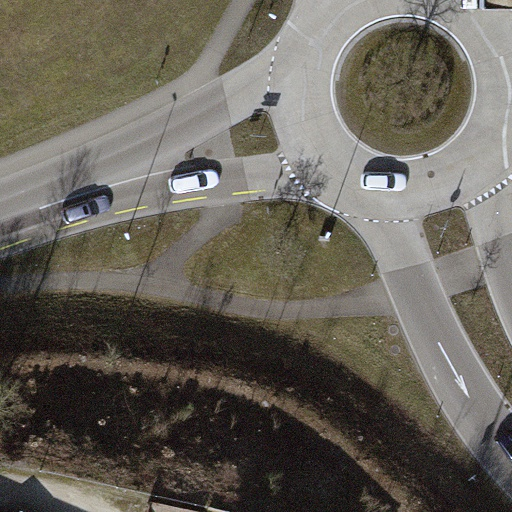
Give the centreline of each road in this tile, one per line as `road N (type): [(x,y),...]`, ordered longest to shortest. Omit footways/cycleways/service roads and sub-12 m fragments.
road 1 (secondary): [(0,221),(215,145),(305,125)]
road 2 (motorway): [(381,189),(440,343),(511,452)]
road 3 (secondary): [(342,0),(304,49),(298,87),(305,125)]
